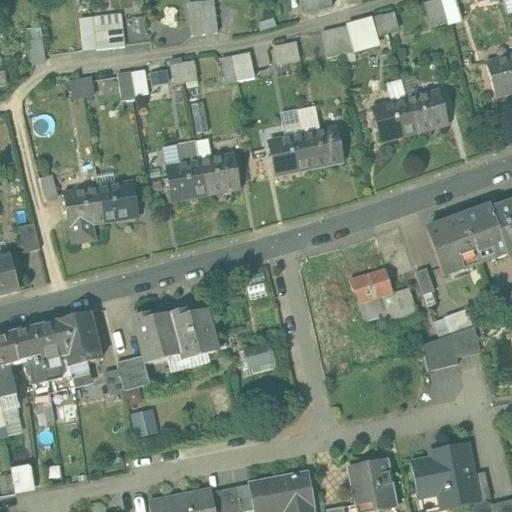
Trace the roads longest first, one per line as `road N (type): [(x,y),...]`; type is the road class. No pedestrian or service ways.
road 1 (residential): [(62,301),(12,101),(46,74),(254,45),(399,0)]
road 2 (residential): [(278,250),(340,235),(511,166)]
road 3 (residential): [(62,301),(278,250)]
road 4 (residential): [(278,250),(321,439)]
road 5 (residential): [(321,439),(137,473)]
road 6 (residential): [(321,439),(483,409)]
